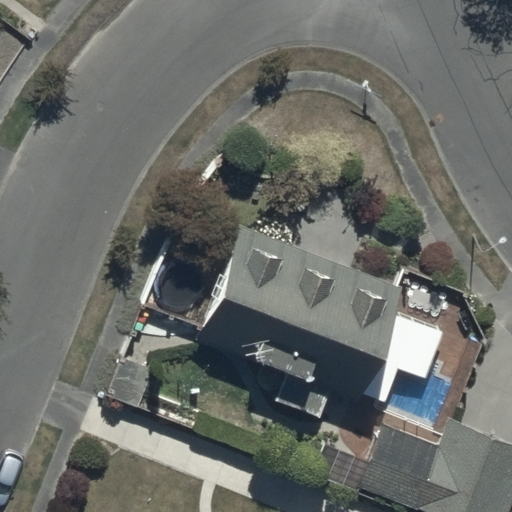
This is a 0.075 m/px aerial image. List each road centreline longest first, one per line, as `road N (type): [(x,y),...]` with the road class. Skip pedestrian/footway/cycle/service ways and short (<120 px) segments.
road 1 (residential): [(0,362),(96,141),(181,38),(235,0)]
road 2 (residential): [(405,0),(479,91),(511,156)]
